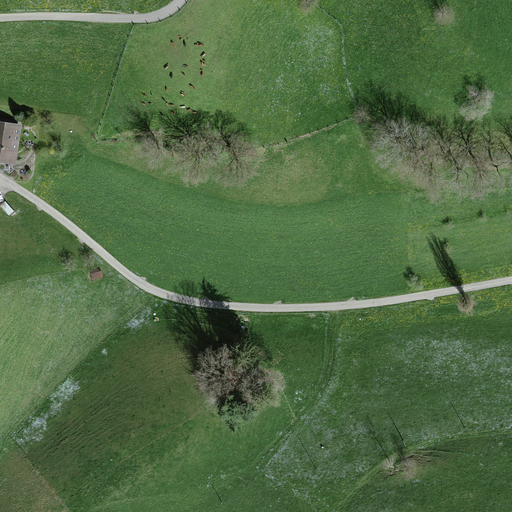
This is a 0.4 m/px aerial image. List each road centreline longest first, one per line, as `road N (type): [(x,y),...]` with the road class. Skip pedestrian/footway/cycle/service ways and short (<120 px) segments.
road 1 (unclassified): [(511,280),(352,305),(199,302),(139,283),(0,176)]
road 2 (track): [(333,306),(317,400),(265,464),(279,488),(335,511)]
road 3 (track): [(511,429),(412,448),(373,472),(334,511)]
road 4 (unclassified): [(0,18),(141,18),(181,0)]
